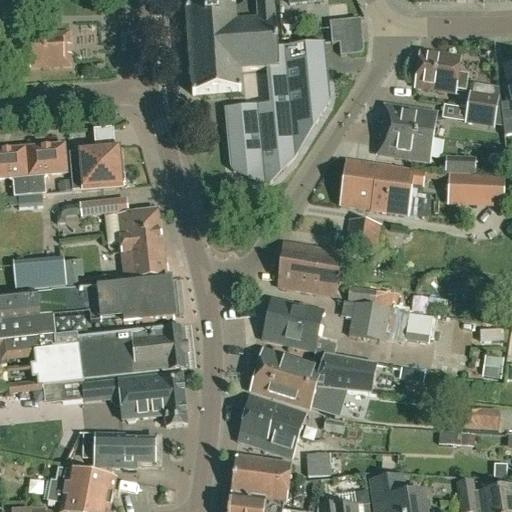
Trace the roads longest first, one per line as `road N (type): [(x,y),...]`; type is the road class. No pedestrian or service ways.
road 1 (residential): [(201,277),(234,271),(262,253),(370,82),(394,23)]
road 2 (secondary): [(199,511),(211,351),(201,277)]
road 3 (secondary): [(201,277),(148,91)]
road 4 (residential): [(0,103),(148,91)]
